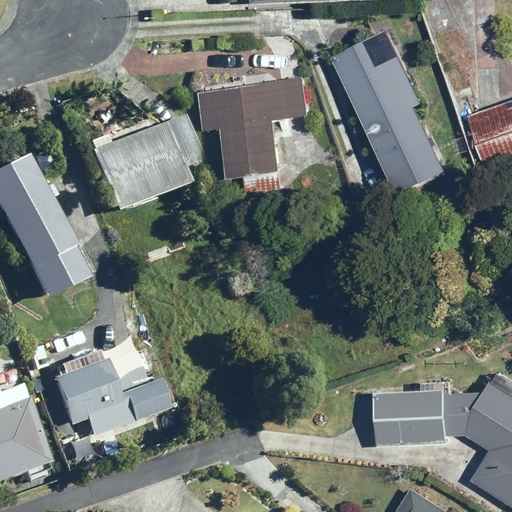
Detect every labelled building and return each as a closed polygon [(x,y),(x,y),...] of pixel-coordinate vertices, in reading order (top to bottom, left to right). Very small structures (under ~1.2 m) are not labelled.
[(372,114),(364,118),(370,129),(378,125),(411,190),(458,166),(426,103),(432,99),(395,26),(341,54),(372,114)] [(313,73),(208,89),(214,126),(235,123),(243,173),(251,172),(254,193),(269,191),(271,206),(291,203),(285,167),(295,165),(287,115),(319,111),(313,73)] [(511,100),(476,113),(496,169),(511,163),(511,100)] [(127,129),(93,142),(119,209),(193,181),(188,166),(205,159),(188,113),(130,135),(127,129)] [(76,246),(80,244),(31,151),(0,167),(0,202),(49,296),(91,274),(76,246)] [(469,184),(461,191),(469,199),(476,192),(469,184)] [(63,363),(67,373),(56,377),(73,423),(88,418),(95,436),(172,407),(161,378),(149,383),(137,350),(110,360),(109,357),(104,358),(101,349),(84,355),(83,353),(76,356),(77,358),(63,363)] [(456,385),(384,389),(387,444),(458,440),(458,433),(475,433),(498,448),(479,478),(511,498),(511,373),(507,371),(496,389),(457,391),(456,385)] [(0,481),(54,461),(30,395),(0,406),(0,481)] [(148,440),(123,450),(126,459),(152,449),(148,440)] [(461,511),(419,485),(401,511),(461,511)]
